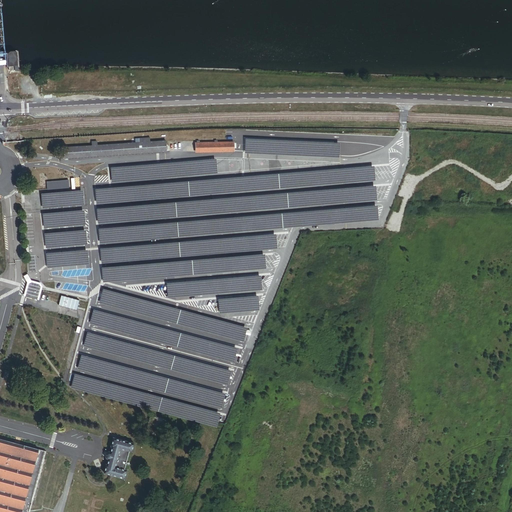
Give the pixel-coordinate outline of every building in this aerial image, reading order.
[(18,70),(16,52),(8,52),(9,71),(18,70)] [(232,151),(232,142),(224,143),(224,133),(219,133),(219,142),(206,143),(206,133),(202,134),(202,143),(195,143),(196,152),(232,151)] [(165,151),(164,141),(149,142),(149,138),(139,139),(139,142),(97,146),(96,142),(91,142),(91,146),(64,148),(64,159),(165,151)] [(339,142),(245,138),(245,152),(339,156),(339,142)] [(215,159),(110,168),(111,182),(217,173),(215,159)] [(376,180),(374,166),(95,189),(97,203),(376,180)] [(68,180),(46,182),(47,192),(69,190),(68,180)] [(376,186),(96,208),(98,225),(377,200),(376,186)] [(82,190),(41,194),(42,208),(84,204),(82,190)] [(377,206),(97,228),(99,245),(378,220),(377,206)] [(84,209),(43,213),(44,228),(85,224),(84,209)] [(85,230),(44,234),(45,248),(86,244),(85,230)] [(277,235),(100,248),(102,263),(278,249),(277,235)] [(88,249),(46,253),(47,267),(89,264),(88,249)] [(265,254),(101,268),(102,282),(266,268),(265,254)] [(261,275),(168,284),(170,299),(263,290),(261,275)] [(41,287),(38,283),(30,281),(27,283),(23,296),(37,300),(41,287)] [(243,341),(247,327),(103,289),(99,302),(243,341)] [(259,309),(258,295),(219,299),(220,313),(259,309)] [(79,300),(62,296),(59,306),(77,310),(79,300)] [(234,362),(238,348),(94,309),(90,323),(234,362)] [(228,385),(232,371),(88,332),(84,346),(228,385)] [(221,406),(224,392),(80,353),(77,367),(221,406)] [(215,426),(219,413),(75,374),(71,387),(215,426)] [(29,511),(46,452),(0,439),(0,511),(29,511)] [(130,450),(132,444),(113,439),(112,446),(113,446),(110,453),(107,452),(106,458),(109,458),(107,465),(106,465),(105,471),(123,477),(125,470),(124,470),(129,450),(130,450)]
